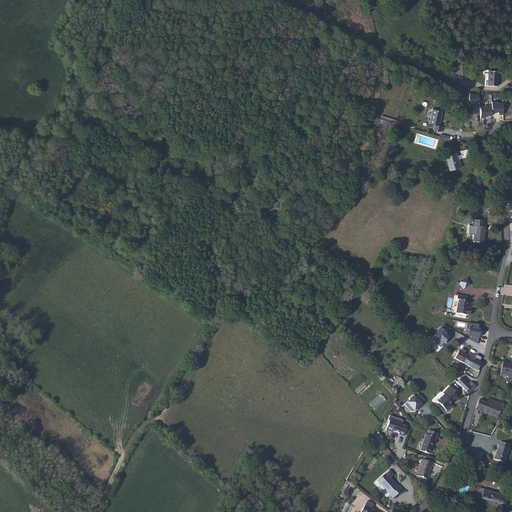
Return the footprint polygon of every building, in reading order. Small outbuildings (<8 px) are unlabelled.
[(486,81),(486,85),(497,86),(498,71),(488,70),(488,81),(486,81)] [(479,94),(469,93),(468,99),(471,104),(478,102),(479,94)] [(491,105),(491,112),(498,112),(498,114),(503,114),(503,103),(498,103),(498,101),(491,101),(491,105)] [(485,116),(491,115),(491,112),(491,105),(485,105),(485,106),(480,106),(480,118),(485,118),(485,116)] [(439,126),(442,111),(437,110),(432,109),(429,124),(434,125),(433,130),(441,132),(442,126),(439,126)] [(381,116),(380,118),(396,123),(399,124),(399,121),(381,116)] [(380,118),(379,118),(378,125),(394,130),(396,123),(380,118)] [(444,152),(449,169),(456,167),(456,168),(461,167),(459,159),(469,156),(467,149),(461,151),(462,154),(456,156),(454,149),(444,152)] [(474,204),(468,202),(465,208),(464,210),(471,213),(474,204)] [(484,220),(473,218),(472,225),(475,226),(474,234),(473,241),(483,242),(485,227),(484,226),(484,220)] [(467,279),(459,283),(463,289),(470,284),(468,280),(467,279)] [(467,297),(459,295),(457,295),(456,299),(457,299),(458,300),(456,313),(468,315),(469,310),(467,309),(469,301),(466,301),(467,297)] [(481,325),(467,323),(466,329),(469,329),(468,334),(472,335),(471,336),(470,339),(477,344),(481,325)] [(446,333),(450,329),(443,325),(440,328),(434,335),(437,337),(433,342),(440,348),(445,342),(446,343),(450,339),(446,336),(445,335),(446,333)] [(481,363),(473,359),(476,355),(469,352),(467,356),(464,354),(465,351),(462,349),(460,352),(458,351),(454,358),(477,371),(481,363)] [(507,367),(501,366),(500,374),(511,376),(511,379),(511,381),(511,380),(511,363),(508,363),(507,367)] [(460,378),(456,382),(468,394),(476,386),(470,382),(467,385),(460,378)] [(449,405),(457,396),(453,393),(455,391),(450,386),(442,393),(444,394),(437,401),(446,411),(451,407),(449,405)] [(419,408),(423,405),(421,403),(425,400),(419,394),(416,397),(413,395),(409,398),(410,400),(405,405),(411,411),(413,411),(415,410),(418,407),(419,408)] [(478,400),(476,408),(497,417),(500,409),(502,409),(503,409),(504,405),(505,403),(504,402),(503,401),(502,401),(501,402),(501,404),(496,401),(494,405),(487,403),(478,400)] [(403,420),(389,415),(388,420),(389,421),(386,430),(392,432),(392,431),(399,433),(398,435),(403,436),(407,426),(401,424),(403,420)] [(425,434),(420,451),(429,454),(434,441),(435,442),(438,434),(429,430),(427,435),(425,434)] [(378,432),(373,436),(376,439),(381,446),(386,442),(378,432)] [(381,446),(376,439),(372,442),(377,447),(379,449),(382,446),(381,446)] [(498,445),(494,459),(504,463),(509,448),(508,448),(509,445),(500,442),(499,445),(498,445)] [(464,454),(477,458),(479,452),(479,451),(466,447),(464,454)] [(422,459),(417,476),(427,479),(431,467),(432,467),(433,463),(422,459)] [(407,474),(397,463),(393,466),(403,477),(407,474)] [(402,490),(399,486),(398,487),(389,478),(393,475),(389,471),(386,474),(385,474),(377,481),(390,495),(390,494),(393,498),(402,490)] [(491,478),(489,485),(501,488),(508,490),(509,487),(503,485),(504,482),(491,478)] [(350,483),(346,480),(340,490),(343,492),(348,484),(350,483)] [(499,494),(479,488),(477,497),(505,505),(506,501),(509,502),(509,499),(507,498),(507,496),(499,494)] [(507,496),(508,490),(501,488),(499,494),(507,496)] [(373,505),(367,501),(360,511),(375,511),(371,509),(373,505)]
